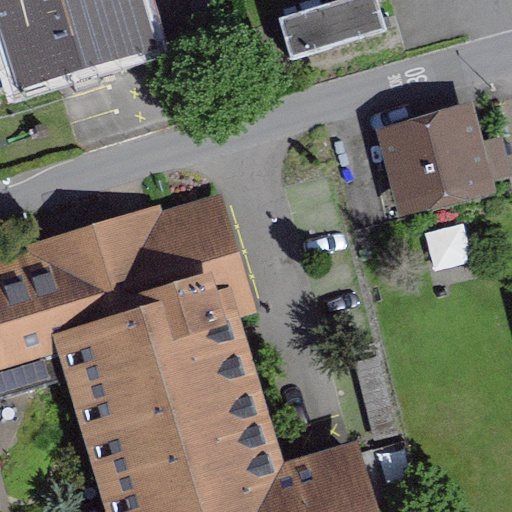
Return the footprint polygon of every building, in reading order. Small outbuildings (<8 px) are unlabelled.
[(0,0),(0,11),(22,85),(151,46),(137,0),(0,0)] [(366,0),(284,21),(295,63),(392,38),(382,0),(366,0)] [(341,0),(293,0),(284,2),(286,11),(341,0)] [(460,119),(394,136),(411,203),(510,177),(500,139),(468,147),(460,119)] [(0,397),(77,375),(118,511),(369,511),(352,456),(275,479),(224,311),(245,305),(216,207),(154,225),(151,217),(95,234),(38,250),(41,259),(0,271),(0,397)]
